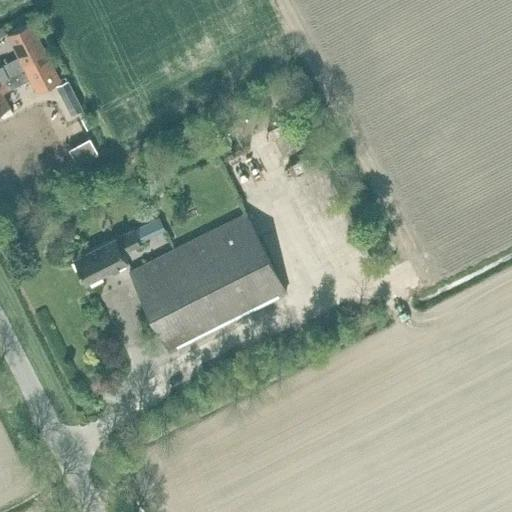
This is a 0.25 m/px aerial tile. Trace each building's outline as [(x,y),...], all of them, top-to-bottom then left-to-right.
[(0,81),(50,56),(31,22),(7,34),(18,56),(0,65),(0,81)] [(50,56),(0,81),(0,110),(12,105),(5,92),(30,79),(38,93),(62,79),(50,56)] [(67,79),(56,85),(61,93),(69,108),(79,103),(67,79)] [(132,270),(170,350),(288,291),(249,212),(132,270)] [(75,258),(86,281),(129,261),(125,253),(142,245),(135,229),(75,258)]
